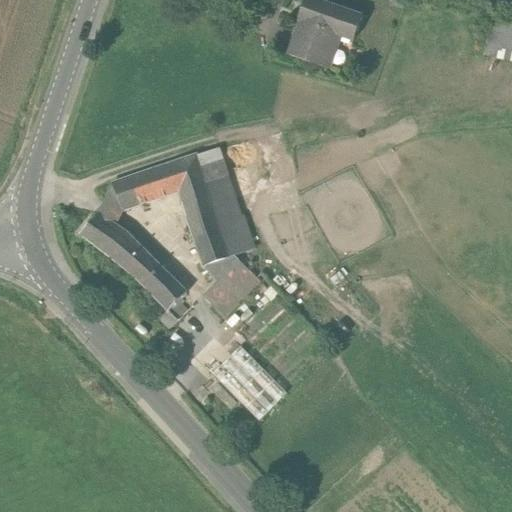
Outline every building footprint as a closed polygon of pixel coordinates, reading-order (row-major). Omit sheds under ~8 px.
[(311,0),(304,0),(285,55),(323,69),(335,37),(351,42),(360,18),(311,0)] [(511,22),(491,17),(481,53),(511,61),(511,22)] [(219,151),(194,159),(227,259),(233,257),(252,251),(219,151)] [(202,267),(227,259),(194,159),(113,185),(122,211),(178,193),(202,267)] [(184,293),(125,232),(113,226),(122,211),(113,185),(93,219),(79,236),(131,277),(165,312),(184,293)] [(260,285),(233,257),(227,259),(202,267),(217,282),(202,296),(224,319),(260,285)] [(240,344),(211,373),(259,421),(288,393),(240,344)]
